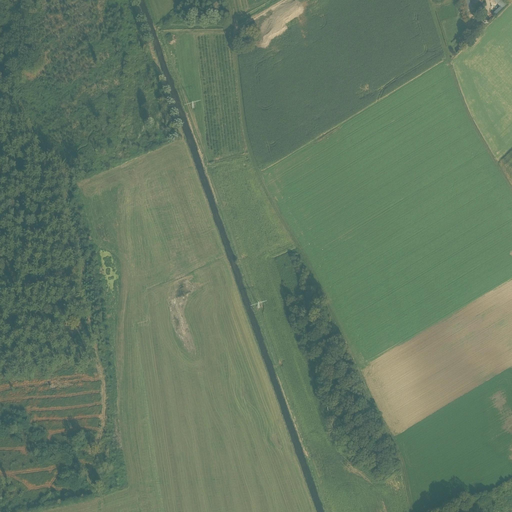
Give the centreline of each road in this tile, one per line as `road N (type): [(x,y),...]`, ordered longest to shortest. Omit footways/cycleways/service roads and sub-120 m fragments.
road 1 (track): [(406,490),(322,295),(244,152),(235,28),(282,0)]
road 2 (track): [(511,192),(464,111),(430,0)]
